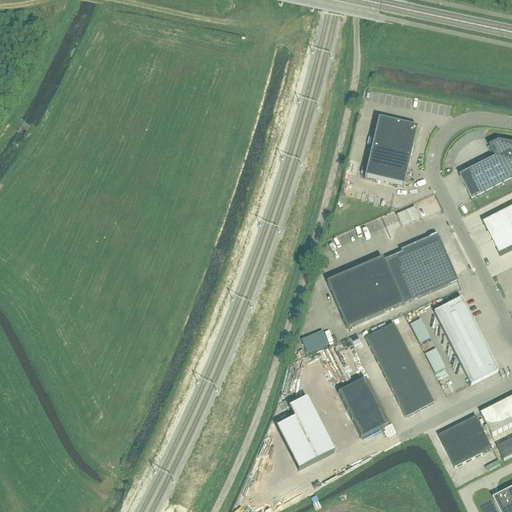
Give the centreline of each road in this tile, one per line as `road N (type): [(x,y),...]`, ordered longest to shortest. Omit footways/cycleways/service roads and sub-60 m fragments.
road 1 (unclassified): [(214,511),(257,419),(318,229),(355,76),(360,0)]
road 2 (unclassified): [(511,124),(478,118),(454,125),(432,161),(434,180),(511,331)]
road 3 (primary): [(511,32),(357,0)]
road 4 (track): [(106,0),(219,23),(242,0)]
